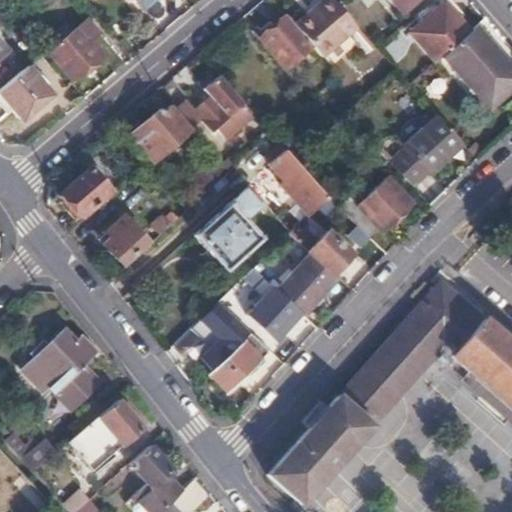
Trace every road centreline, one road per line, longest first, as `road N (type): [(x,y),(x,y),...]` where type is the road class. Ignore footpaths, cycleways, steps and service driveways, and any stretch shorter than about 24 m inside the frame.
road 1 (residential): [(222,464),(449,218),(511,163)]
road 2 (residential): [(10,183),(228,0)]
road 3 (residential): [(222,464),(63,257)]
road 4 (unknown): [(106,312),(260,153)]
